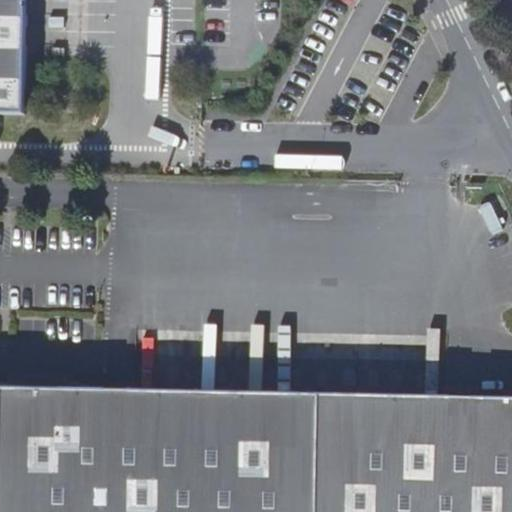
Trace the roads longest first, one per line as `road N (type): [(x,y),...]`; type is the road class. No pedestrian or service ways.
road 1 (unknown): [(0,359),(90,352),(128,331),(170,264),(277,251)]
road 2 (unclassified): [(440,0),(511,145)]
road 3 (unknown): [(419,239),(477,332),(511,346)]
road 4 (unknown): [(419,239),(277,251)]
